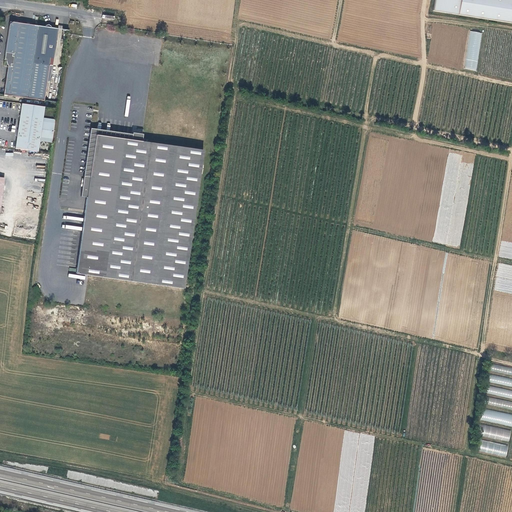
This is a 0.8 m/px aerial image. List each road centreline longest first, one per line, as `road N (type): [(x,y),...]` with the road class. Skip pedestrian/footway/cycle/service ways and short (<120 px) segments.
road 1 (track): [(511,147),(233,87),(240,23)]
road 2 (track): [(204,293),(511,362)]
road 3 (track): [(233,87),(190,392)]
road 4 (track): [(219,194),(511,263)]
road 5 (track): [(234,96),(511,160)]
road 6 (track): [(240,23),(511,83)]
road 7 (track): [(376,53),(334,321)]
road 8 (track): [(479,355),(511,159)]
road 9 (primary): [(169,511),(0,472)]
road 10 (track): [(425,0),(414,137)]
